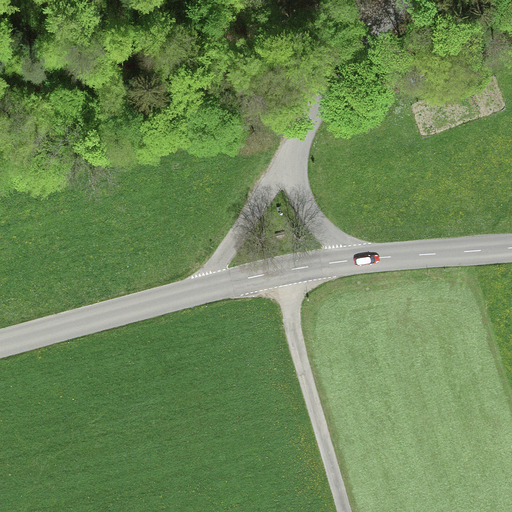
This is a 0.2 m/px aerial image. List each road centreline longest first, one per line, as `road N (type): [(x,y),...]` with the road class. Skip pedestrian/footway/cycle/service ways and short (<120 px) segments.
road 1 (tertiary): [(0,342),(193,294)]
road 2 (tertiary): [(288,160),(336,78),(404,0)]
road 3 (tertiary): [(193,294),(355,259)]
road 4 (tertiary): [(193,294),(288,160)]
road 5 (tertiary): [(355,259),(511,250)]
road 6 (tertiary): [(355,259),(317,223),(288,160)]
